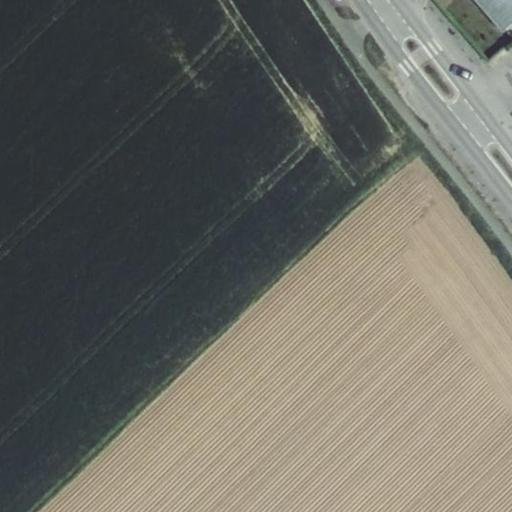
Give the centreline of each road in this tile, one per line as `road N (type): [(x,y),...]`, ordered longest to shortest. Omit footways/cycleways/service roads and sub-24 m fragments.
road 1 (secondary): [(370,16),(511,196)]
road 2 (secondary): [(511,145),(399,0)]
